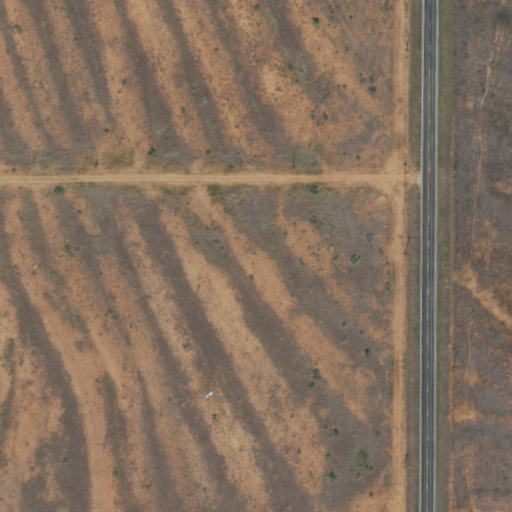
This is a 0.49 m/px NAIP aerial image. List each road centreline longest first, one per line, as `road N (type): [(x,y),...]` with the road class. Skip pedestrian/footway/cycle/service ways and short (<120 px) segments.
road 1 (tertiary): [(432,511),(435,0)]
road 2 (residential): [(435,179),(0,185)]
